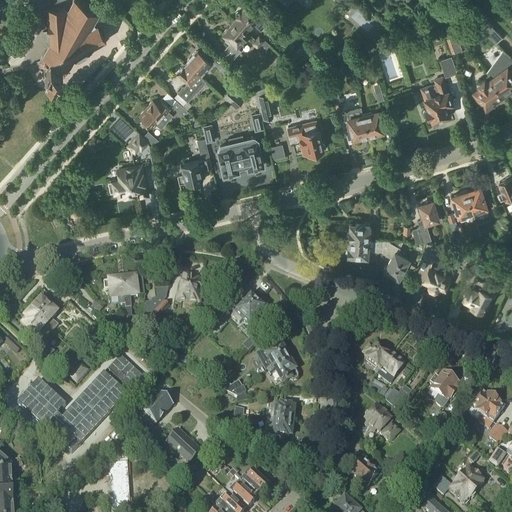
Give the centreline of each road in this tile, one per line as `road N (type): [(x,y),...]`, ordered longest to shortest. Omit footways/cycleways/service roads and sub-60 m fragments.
road 1 (residential): [(187,0),(0,208)]
road 2 (residential): [(254,208),(475,150),(511,130)]
road 3 (residential): [(16,256),(37,258),(254,208)]
road 4 (residential): [(278,511),(326,447),(324,311),(338,288)]
road 5 (residential): [(511,368),(338,288)]
road 6 (residential): [(338,288),(272,257),(254,208)]
